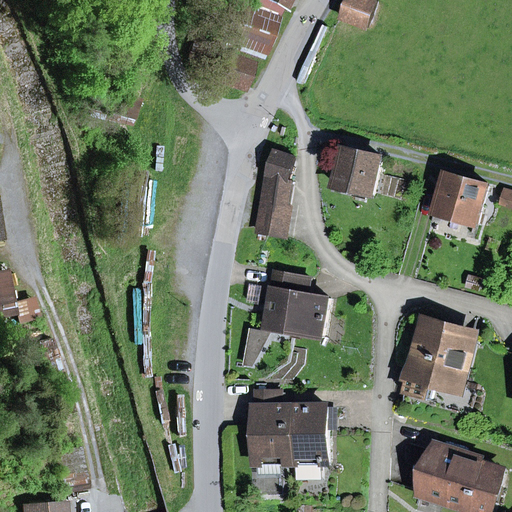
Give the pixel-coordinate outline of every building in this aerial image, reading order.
[(260,0),(254,11),(276,20),(280,6),(267,0),(260,0)] [(267,0),(280,6),(286,9),(290,0),(267,0)] [(351,0),(344,18),(370,27),(379,2),(373,0),(351,0)] [(225,1),(213,34),(264,53),(276,20),(254,11),(225,1)] [(213,72),(220,54),(222,47),(201,38),(191,64),(213,72)] [(242,89),(251,65),(220,54),(213,72),(211,77),(242,89)] [(339,186),(375,195),(384,159),(347,150),(339,186)] [(295,183),(292,182),(299,159),(277,152),(270,175),(260,232),(287,237),(291,208),(295,183)] [(443,215),(479,225),(490,186),(449,175),(445,187),(450,188),(443,215)] [(438,213),(443,215),(450,188),(445,187),(438,213)] [(511,191),(508,190),(503,205),(511,207),(511,191)] [(287,237),(290,237),(295,208),(291,208),(287,237)] [(0,271),(0,319),(14,317),(16,326),(38,318),(32,298),(10,302),(4,271),(0,271)] [(310,295),(313,279),(278,273),(273,307),(269,329),(326,338),(333,299),(321,297),(310,295)] [(461,387),(474,337),(427,325),(409,394),(433,400),(436,387),(438,381),(461,387)] [(3,343),(18,341),(16,331),(2,333),(3,343)] [(253,331),(247,365),(253,366),(270,334),(253,331)] [(436,387),(459,393),(461,387),(438,381),(436,387)] [(285,393),(260,393),(260,411),(260,432),(260,464),(253,464),(253,496),(283,496),(283,463),(285,463),(296,463),(295,408),(286,408),(285,393)] [(330,408),(295,408),(296,463),(299,463),(324,463),(331,463),(330,429),(330,419),(330,408)] [(250,432),(260,432),(260,411),(249,411),(250,432)] [(87,489),(80,448),(54,453),(62,494),(87,489)] [(476,511),(479,511),(483,499),(496,503),(506,472),(482,464),(484,458),(458,450),(456,456),(437,450),(422,495),(476,511)] [(299,481),(324,480),(324,463),(299,463),(299,481)] [(479,511),(492,511),(496,503),(483,499),(479,511)] [(24,511),(65,511),(65,502),(24,505),(24,511)]
